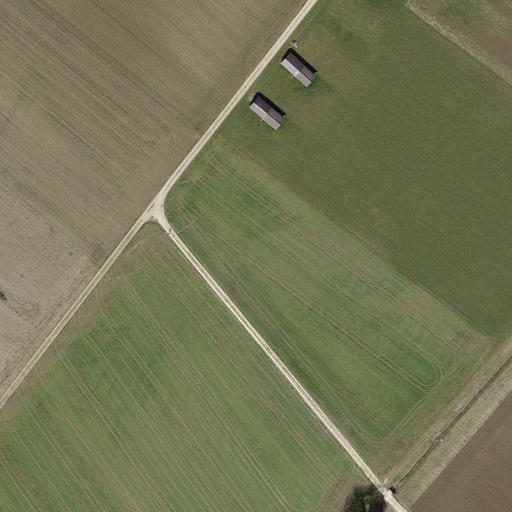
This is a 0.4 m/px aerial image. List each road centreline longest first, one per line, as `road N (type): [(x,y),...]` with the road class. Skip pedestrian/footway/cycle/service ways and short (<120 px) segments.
road 1 (track): [(0,404),(313,0)]
road 2 (track): [(382,489),(165,226),(165,191)]
